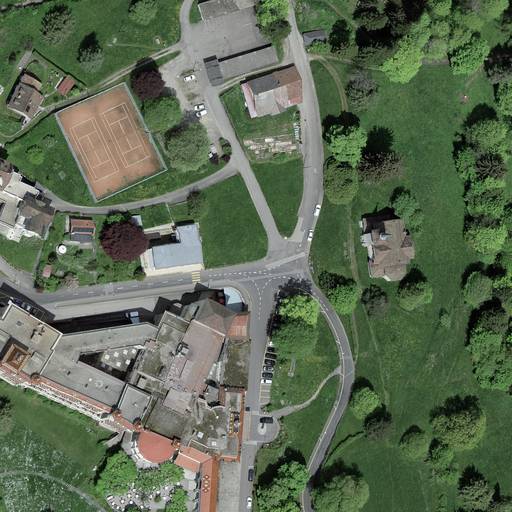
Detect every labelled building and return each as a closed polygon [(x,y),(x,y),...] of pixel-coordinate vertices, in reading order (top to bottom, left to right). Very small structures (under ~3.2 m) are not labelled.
[(252,0),(215,0),(200,5),(205,20),(254,4),(252,0)] [(327,40),(325,30),(304,34),(306,44),(327,40)] [(273,47),(220,63),(225,78),(277,62),(273,47)] [(214,57),(201,62),(209,85),(222,81),(214,57)] [(280,108),(298,102),(293,73),(282,77),(281,73),(239,87),(250,119),(270,113),(271,115),(281,112),(280,108)] [(42,84),(25,76),(10,107),(31,118),(42,96),(37,94),(42,84)] [(73,83),(67,78),(59,89),(65,94),(73,83)] [(0,200),(4,202),(0,212),(0,221),(27,233),(38,237),(44,222),(47,223),(53,209),(50,208),(31,200),(35,190),(14,182),(16,176),(5,171),(8,166),(0,162),(0,200)] [(141,216),(129,217),(130,226),(142,225),(141,216)] [(93,221),(72,220),(71,239),(92,240),(93,221)] [(391,281),(397,273),(397,266),(402,266),(401,259),(406,259),(403,235),(396,236),(394,220),(358,225),(365,279),(375,278),(382,282),(391,281)] [(196,225),(177,228),(179,244),(149,249),(152,270),(202,262),(196,225)] [(232,511),(237,442),(244,441),(245,413),(240,412),(243,314),(244,302),(242,298),(237,292),(233,288),(229,287),(223,289),(201,296),(201,305),(186,299),(182,310),(176,308),(171,321),(151,313),(147,323),(37,337),(38,334),(0,307),(0,379),(10,386),(13,382),(87,415),(85,419),(122,435),(123,431),(124,432),(123,435),(122,442),(123,447),(125,451),(127,455),(131,458),(135,460),(139,462),(145,462),(150,462),(154,460),(158,457),(161,454),(163,450),(172,453),(168,463),(187,472),(193,474),(189,511),(232,511)]
